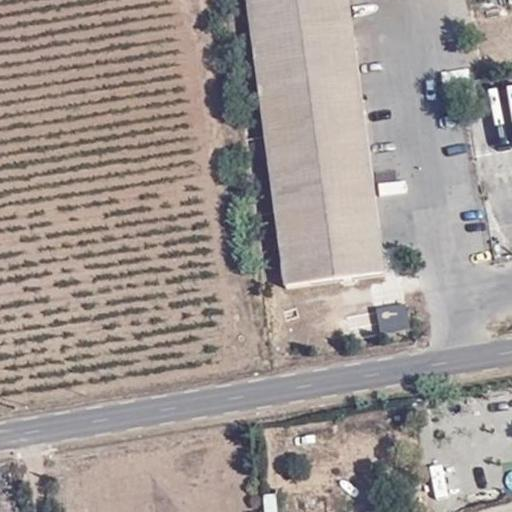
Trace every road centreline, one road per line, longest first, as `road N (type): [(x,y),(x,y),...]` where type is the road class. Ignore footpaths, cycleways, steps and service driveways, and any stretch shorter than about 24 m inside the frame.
road 1 (secondary): [(0,437),(511,352)]
road 2 (unknown): [(438,0),(488,356)]
